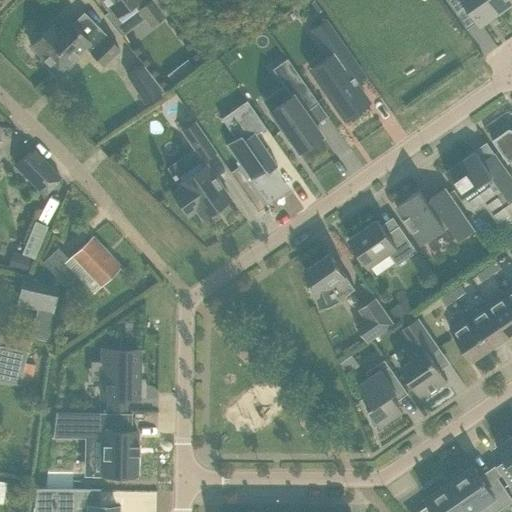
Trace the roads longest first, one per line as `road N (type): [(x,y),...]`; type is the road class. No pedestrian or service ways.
road 1 (residential): [(185,478),(184,317),(191,300),(507,77)]
road 2 (residential): [(511,388),(378,480),(185,478)]
